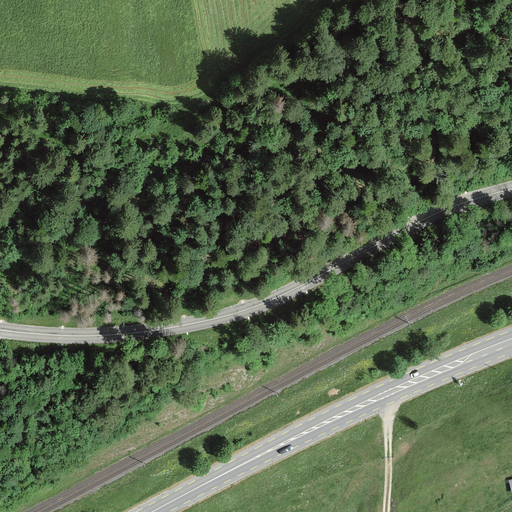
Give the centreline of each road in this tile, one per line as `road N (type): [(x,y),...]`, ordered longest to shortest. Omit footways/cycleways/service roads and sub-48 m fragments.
road 1 (tertiary): [(511,189),(427,216),(288,292),(189,326),(95,336),(0,330)]
road 2 (primary): [(511,340),(387,392),(153,511)]
road 3 (track): [(387,511),(387,392)]
